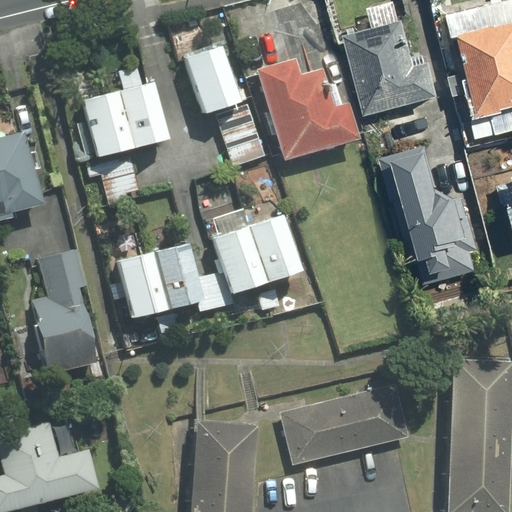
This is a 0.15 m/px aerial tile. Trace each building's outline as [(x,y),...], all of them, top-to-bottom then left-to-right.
[(399,26),(337,41),(358,123),(434,104),(423,60),(408,64),(399,26)] [(511,114),(511,27),(452,42),(473,124),(511,114)] [(209,50),(172,61),(190,118),(227,107),(209,50)] [(246,71),(271,164),(347,144),(337,107),(322,111),(312,73),(289,79),(285,61),(246,71)] [(141,87),(104,96),(118,153),(155,144),(141,87)] [(104,96),(68,104),(82,162),(118,153),(104,96)] [(241,107),(210,117),(215,134),(247,124),(241,107)] [(247,125),(216,135),(221,152),(252,141),(247,125)] [(0,217),(34,209),(16,135),(0,139),(0,217)] [(253,142),(221,153),(227,169),(258,159),(253,142)] [(473,274),(457,204),(435,210),(418,152),(378,163),(414,293),(473,274)] [(126,160),(93,168),(103,208),(136,200),(126,160)] [(511,188),(494,193),(509,251),(511,250),(511,188)] [(271,220),(234,232),(252,288),(288,277),(271,220)] [(234,232),(200,242),(217,299),(252,288),(234,232)] [(177,248),(140,257),(154,315),(191,306),(177,248)] [(40,297),(23,302),(26,324),(23,345),(39,382),(89,368),(81,340),(83,340),(70,291),(82,288),(72,251),(31,261),(40,297)] [(140,257),(104,266),(118,323),(154,315),(140,257)] [(275,292),(251,295),(254,315),(278,313),(275,292)] [(440,365),(431,511),(491,511),(500,368),(496,368),(440,365)] [(296,410),(279,414),(291,464),(408,436),(396,386),(296,410)] [(191,425),(183,425),(175,511),(235,511),(242,430),(191,425)] [(40,428),(0,437),(0,511),(4,511),(84,492),(77,455),(48,463),(40,428)]
